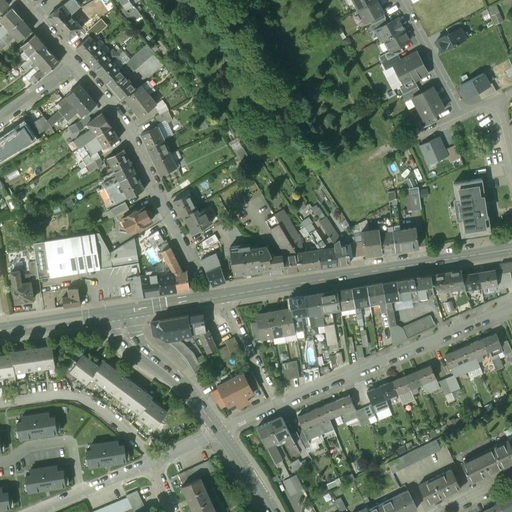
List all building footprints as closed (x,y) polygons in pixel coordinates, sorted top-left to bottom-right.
[(4,0),(0,0),(0,12),(9,5),(4,0)] [(75,0),(69,0),(62,6),(67,10),(77,2),(75,0)] [(130,0),(119,0),(121,2),(126,9),(123,11),(132,23),(142,15),(130,0)] [(349,0),(351,4),(354,2),(359,10),(376,1),(375,0),(349,0)] [(376,1),(359,10),(365,22),(369,19),(382,12),(376,1)] [(62,6),(48,16),(57,26),(70,14),(67,10),(62,6)] [(12,8),(0,18),(0,37),(21,19),(12,8)] [(382,12),(369,19),(371,25),(384,18),(385,17),(382,12)] [(70,14),(57,26),(68,39),(82,27),(70,14)] [(371,25),(369,26),(372,31),(375,30),(387,23),(384,18),(371,25)] [(387,23),(375,30),(381,41),(384,40),(404,29),(398,18),(387,23)] [(21,19),(0,37),(0,48),(5,44),(4,42),(8,38),(9,38),(13,34),(18,40),(31,29),(21,19)] [(98,20),(86,31),(90,37),(95,32),(98,32),(104,27),(98,20)] [(459,21),(446,28),(448,34),(459,28),(459,29),(462,27),(459,21)] [(448,34),(436,40),(442,52),(465,40),(459,29),(459,28),(448,34)] [(404,29),(384,40),(389,51),(390,51),(400,46),(410,40),(404,29)] [(100,38),(95,32),(90,37),(95,42),(100,38)] [(34,33),(21,45),(26,51),(30,55),(43,44),(34,33)] [(89,36),(76,48),(86,59),(99,47),(95,42),(90,37),(89,36)] [(129,59),(126,62),(134,70),(154,52),(151,48),(146,43),(129,59)] [(43,44),(30,55),(34,59),(38,64),(51,53),(43,44)] [(119,49),(116,51),(119,55),(123,52),(125,50),(122,46),(119,49)] [(400,46),(390,51),(389,51),(384,54),(387,59),(396,55),(403,51),(400,46)] [(99,47),(86,59),(95,70),(109,58),(105,54),(99,47)] [(113,48),(105,54),(109,58),(116,51),(113,48)] [(22,54),(13,62),(14,64),(17,62),(19,65),(30,55),(26,51),(22,54)] [(119,55),(116,51),(109,58),(118,69),(126,62),(129,59),(123,52),(119,55)] [(399,61),(391,65),(392,66),(395,72),(394,73),(399,81),(400,81),(402,86),(403,86),(412,81),(427,73),(416,52),(399,61)] [(51,53),(38,64),(43,69),(38,72),(29,79),(31,81),(33,80),(35,82),(59,62),(51,53)] [(30,55),(19,65),(22,67),(20,69),(21,71),(30,64),(34,59),(30,55)] [(387,59),(382,62),(385,69),(392,66),(391,65),(399,61),(396,55),(387,59)] [(109,58),(95,70),(105,81),(118,69),(109,58)] [(127,79),(118,69),(105,81),(122,100),(124,98),(136,89),(131,83),(132,82),(128,78),(127,79)] [(483,73),(460,85),(466,97),(477,91),(489,85),(483,73)] [(412,81),(403,86),(402,86),(400,87),(403,94),(415,87),(412,81)] [(489,85),(477,91),(481,99),(496,91),(492,83),(489,85)] [(79,85),(57,103),(62,108),(59,111),(63,116),(87,94),(79,85)] [(136,89),(124,98),(132,108),(148,95),(141,85),(136,89)] [(403,94),(402,95),(405,101),(412,98),(412,97),(421,92),(417,86),(415,87),(403,94)] [(421,92),(412,97),(412,98),(417,108),(438,97),(432,86),(421,92)] [(87,94),(63,116),(65,118),(63,120),(65,122),(73,115),(78,110),(83,116),(96,104),(87,94)] [(148,95),(132,108),(139,117),(156,104),(148,95)] [(438,97),(417,108),(424,120),(434,114),(444,109),(438,97)] [(59,111),(47,121),(51,126),(63,116),(59,111)] [(168,111),(153,118),(157,124),(165,120),(166,122),(172,119),(168,111)] [(88,124),(87,124),(91,129),(96,136),(110,126),(102,114),(88,124)] [(434,114),(424,120),(418,122),(422,128),(437,121),(434,114)] [(84,118),(71,125),(74,129),(71,130),(73,133),(87,124),(88,124),(84,118)] [(0,138),(0,160),(36,139),(24,122),(0,138)] [(110,126),(96,136),(103,149),(119,139),(110,126)] [(158,126),(141,134),(147,147),(164,139),(158,126)] [(80,147),(96,136),(91,129),(74,140),(80,147)] [(441,158),(447,155),(444,150),(438,137),(420,146),(428,164),(434,161),(435,163),(442,160),(441,158)] [(164,139),(147,147),(153,161),(170,153),(164,139)] [(455,145),(444,150),(447,155),(450,162),(461,157),(455,145)] [(123,149),(107,158),(108,158),(104,161),(108,169),(112,167),(114,171),(130,163),(123,149)] [(176,150),(170,153),(173,159),(179,156),(176,150)] [(170,153),(153,161),(160,175),(177,167),(173,159),(170,153)] [(130,163),(114,171),(117,176),(102,185),(104,188),(135,172),(130,163)] [(135,172),(104,188),(109,198),(111,197),(115,205),(128,198),(144,189),(135,172)] [(481,179),(454,183),(456,200),(453,200),(457,220),(459,220),(461,236),(490,232),(488,215),(486,215),(483,197),(484,197),(481,179)] [(188,181),(180,186),(183,190),(191,185),(188,181)] [(417,187),(409,188),(412,210),(421,209),(417,187)] [(189,192),(173,200),(180,216),(182,215),(197,208),(189,192)] [(125,202),(106,212),(109,218),(114,215),(128,208),(125,202)] [(131,213),(122,218),(122,219),(129,232),(146,223),(151,220),(144,207),(131,213)] [(396,207),(389,208),(392,225),(393,231),(399,231),(396,207)] [(128,208),(114,215),(118,221),(122,219),(122,218),(131,213),(128,208)] [(197,208),(182,215),(192,235),(212,222),(206,209),(199,212),(197,208)] [(318,208),(313,212),(319,221),(324,218),(318,208)] [(300,237),(284,210),(275,215),(279,223),(283,230),(297,253),(303,252),(300,237)] [(338,241),(324,217),(324,218),(319,221),(334,244),(338,241)] [(279,223),(274,227),(278,233),(283,230),(279,223)] [(357,224),(348,228),(351,233),(360,229),(357,224)] [(399,231),(393,231),(395,250),(418,247),(415,228),(399,231)] [(378,229),(360,232),(364,255),(381,252),(379,233),(378,229)] [(297,253),(283,230),(278,233),(282,240),(288,254),(297,253)] [(324,245),(315,230),(309,234),(317,247),(317,250),(327,248),(324,245)] [(157,231),(146,237),(153,247),(164,241),(157,231)] [(388,232),(379,233),(381,252),(395,250),(393,231),(388,232)] [(99,232),(33,243),(37,270),(38,278),(111,266),(111,267),(138,262),(134,238),(110,253),(99,232)] [(206,246),(221,241),(218,234),(204,239),(206,246)] [(349,245),(341,246),(338,241),(334,244),(334,247),(337,264),(352,262),(349,245)] [(249,244),(230,247),(234,274),(261,270),(258,247),(250,248),(249,244)] [(266,246),(258,247),(261,270),(284,266),(282,255),(275,256),(272,252),(271,253),(266,246)] [(181,271),(169,247),(160,251),(160,250),(156,253),(161,260),(165,258),(170,267),(173,273),(176,291),(189,289),(186,271),(181,271)] [(327,248),(317,250),(319,264),(320,267),(337,264),(334,247),(327,248)] [(303,252),(297,253),(300,270),(311,268),(310,265),(319,264),(317,250),(303,252)] [(288,254),(286,255),(286,254),(282,255),(284,266),(285,272),(300,270),(297,253),(288,254)] [(214,254),(201,260),(212,285),(225,281),(215,255),(214,254)] [(170,267),(165,258),(161,260),(160,261),(164,268),(167,269),(170,267)] [(495,269),(479,272),(481,288),(497,285),(496,274),(495,269)] [(462,270),(448,272),(451,290),(451,292),(454,291),(454,289),(465,288),(462,270)] [(30,281),(20,283),(18,271),(11,272),(13,284),(12,284),(15,302),(18,302),(23,301),(33,299),(30,281)] [(448,272),(430,275),(434,293),(451,290),(448,272)] [(479,272),(463,275),(465,291),(481,288),(479,272)] [(511,286),(511,284),(510,272),(502,273),(504,288),(511,286)] [(158,273),(141,276),(143,296),(161,293),(158,275),(158,273)] [(173,273),(158,275),(160,287),(161,293),(176,291),(173,273)] [(502,273),(496,274),(497,285),(498,289),(504,288),(502,273)] [(430,275),(415,277),(418,297),(434,295),(434,293),(430,275)] [(136,279),(130,280),(133,297),(143,296),(141,276),(135,276),(136,279)] [(415,277),(397,280),(400,298),(411,296),(412,298),(418,297),(415,277)] [(397,280),(382,283),(385,301),(390,300),(400,298),(397,280)] [(382,283),(367,285),(370,303),(380,302),(385,301),(382,283)] [(367,285),(352,288),(355,306),(361,305),(370,303),(367,285)] [(78,287),(67,288),(68,296),(62,297),(64,307),(81,304),(78,287)] [(352,288),(338,290),(341,308),(353,306),(355,306),(352,288)] [(338,290),(319,294),(322,312),(325,325),(333,324),(335,323),(332,310),(341,308),(338,290)] [(319,294),(305,296),(309,314),(317,313),(322,312),(319,294)] [(305,296),(289,299),(291,309),(293,316),(296,332),(298,342),(303,341),(302,331),(303,331),(300,316),(309,314),(305,296)] [(390,300),(385,301),(387,313),(389,327),(395,325),(391,302),(390,300)] [(452,300),(446,302),(449,312),(455,310),(452,300)] [(291,309),(280,311),(284,334),(296,332),(293,316),(291,309)] [(280,311),(269,313),(273,337),(284,334),(280,311)] [(322,312),(317,313),(318,318),(316,318),(318,326),(325,325),(322,312)] [(203,313),(188,316),(192,334),(198,333),(206,331),(203,313)] [(269,313),(257,315),(262,339),(273,337),(269,313)] [(188,316),(150,322),(153,334),(158,336),(166,340),(176,348),(186,359),(195,375),(203,371),(192,355),(183,344),(175,339),(181,338),(180,336),(192,334),(188,316)] [(404,326),(395,325),(389,327),(392,345),(435,326),(430,316),(404,326)] [(333,324),(325,325),(328,345),(337,344),(333,324)] [(206,331),(198,333),(200,337),(208,353),(216,349),(208,330),(206,331)] [(500,343),(496,333),(483,339),(488,351),(496,370),(502,367),(497,353),(503,351),(501,346),(500,343)] [(483,339),(470,344),(475,356),(488,351),(483,339)] [(507,341),(500,343),(501,346),(503,351),(504,354),(511,351),(507,341)] [(470,344),(458,349),(467,371),(479,366),(475,356),(470,344)] [(52,345),(41,347),(45,367),(55,366),(52,345)] [(362,345),(356,346),(358,357),(364,356),(362,345)] [(218,353),(205,359),(209,366),(232,356),(227,346),(217,351),(218,353)] [(41,347),(31,349),(35,369),(45,367),(41,347)] [(31,349),(21,350),(25,370),(35,369),(31,349)] [(458,349),(445,354),(453,373),(457,372),(458,374),(467,371),(458,349)] [(21,350),(11,352),(11,354),(12,354),(14,372),(15,372),(25,370),(21,350)] [(331,353),(334,366),(345,363),(343,351),(331,353)] [(11,354),(2,355),(5,375),(15,374),(15,372),(14,372),(12,354),(11,354)] [(82,354),(70,370),(78,377),(91,360),(82,354)] [(91,360),(78,377),(87,383),(91,377),(99,366),(91,360)] [(103,360),(99,366),(91,377),(99,383),(111,366),(103,360)] [(296,360),(289,361),(293,379),(300,377),(296,360)] [(430,365),(417,370),(422,383),(435,377),(430,365)] [(111,366),(99,383),(107,389),(120,372),(111,366)] [(417,370),(405,376),(412,394),(418,391),(416,385),(422,383),(417,370)] [(260,387),(252,371),(244,375),(253,391),(260,387)] [(120,372),(107,389),(115,395),(128,379),(120,372)] [(243,373),(231,379),(243,404),(249,402),(246,397),(253,393),(253,391),(244,375),(243,373)] [(412,394),(405,376),(392,381),(397,393),(402,404),(414,399),(412,394)] [(128,379),(115,395),(123,401),(136,385),(128,379)] [(231,379),(218,386),(227,404),(228,406),(236,402),(238,407),(243,404),(231,379)] [(392,381),(380,386),(385,398),(397,393),(392,381)] [(144,391),(136,385),(123,401),(132,407),(144,391)] [(380,386),(367,391),(372,404),(385,398),(380,386)] [(220,389),(211,393),(220,407),(227,404),(220,389)] [(144,391),(132,407),(139,413),(140,413),(150,399),(152,397),(144,391)] [(349,394),(336,400),(341,412),(354,407),(349,394)] [(150,399),(140,413),(139,413),(138,416),(146,422),(158,405),(150,399)] [(336,400),(324,405),(329,417),(341,412),(336,400)] [(158,405),(146,422),(154,428),(167,412),(158,405)] [(324,405),(311,410),(322,437),(335,432),(329,417),(324,405)] [(311,410),(298,415),(303,428),(302,428),(305,435),(308,443),(309,442),(322,437),(311,410)] [(22,422),(17,423),(19,438),(57,432),(55,417),(49,417),(49,412),(39,414),(39,416),(31,417),(31,415),(21,417),(22,422)] [(281,416),(269,421),(278,440),(285,436),(286,441),(294,455),(299,452),(300,451),(290,434),(281,416)] [(269,421),(257,427),(275,463),(282,460),(275,446),(273,441),(278,440),(269,421)] [(299,437),(296,431),(290,434),(300,451),(299,452),(302,457),(308,454),(305,448),(299,437)] [(305,435),(299,437),(305,448),(310,446),(309,442),(308,443),(305,435)] [(285,436),(278,440),(280,444),(281,445),(286,441),(285,436)] [(435,439),(387,463),(392,472),(440,449),(435,439)] [(508,439),(499,444),(499,445),(492,448),(502,467),(511,461),(511,448),(509,441),(508,439)] [(91,450),(86,451),(88,466),(126,461),(124,445),(119,446),(118,441),(108,442),(109,444),(100,445),(100,443),(90,445),(91,450)] [(492,448),(461,463),(470,482),(502,467),(492,448)] [(298,459),(290,463),(294,470),(302,466),(298,459)] [(211,460),(178,475),(183,485),(200,478),(215,471),(211,460)] [(30,475),(25,476),(28,491),(66,485),(63,470),(58,471),(57,466),(47,467),(48,469),(40,470),(39,468),(30,470),(30,475)] [(451,469),(418,485),(427,503),(460,487),(451,469)] [(296,474),(283,481),(290,493),(302,487),(296,474)] [(183,485),(182,486),(194,511),(211,511),(214,511),(200,478),(183,485)] [(0,509),(10,508),(8,492),(3,493),(2,488),(0,488),(0,509)] [(408,511),(416,508),(407,490),(393,497),(393,496),(400,511),(408,511)] [(137,491),(126,495),(127,498),(132,508),(133,511),(145,511),(146,511),(137,491)] [(393,497),(367,510),(368,511),(400,511),(393,496),(393,497)] [(511,497),(499,504),(503,511),(506,511),(511,509),(511,497)] [(127,498),(92,511),(122,511),(132,508),(127,498)]
